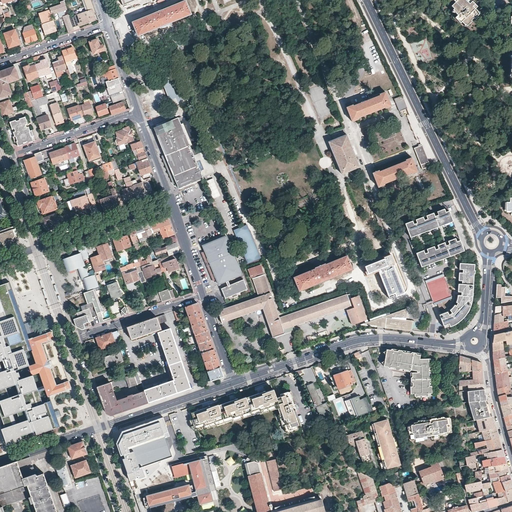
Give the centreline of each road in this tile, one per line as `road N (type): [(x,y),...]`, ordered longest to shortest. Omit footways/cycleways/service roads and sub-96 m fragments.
road 1 (tertiary): [(484,231),(366,0)]
road 2 (residential): [(106,425),(76,337),(203,294)]
road 3 (residential): [(233,381),(362,338)]
road 4 (residential): [(106,425),(233,381)]
road 5 (residential): [(172,206),(44,244)]
road 6 (residential): [(137,111),(13,154)]
road 7 (residential): [(479,347),(511,463)]
